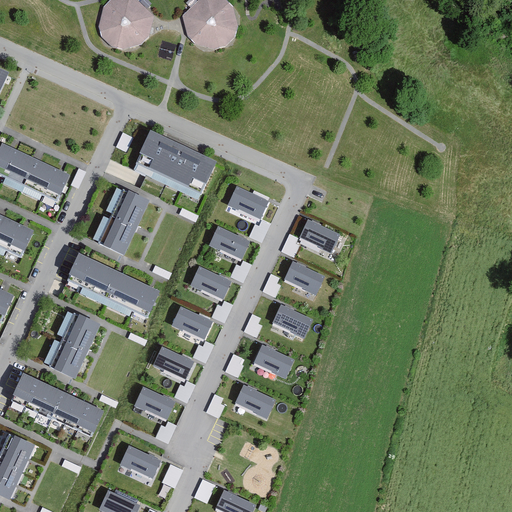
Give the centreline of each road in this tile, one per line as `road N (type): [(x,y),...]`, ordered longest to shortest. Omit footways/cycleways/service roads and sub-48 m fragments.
road 1 (residential): [(175,511),(193,471),(193,417),(304,180),(126,101)]
road 2 (residential): [(126,101),(0,370)]
road 3 (residential): [(126,101),(0,44)]
